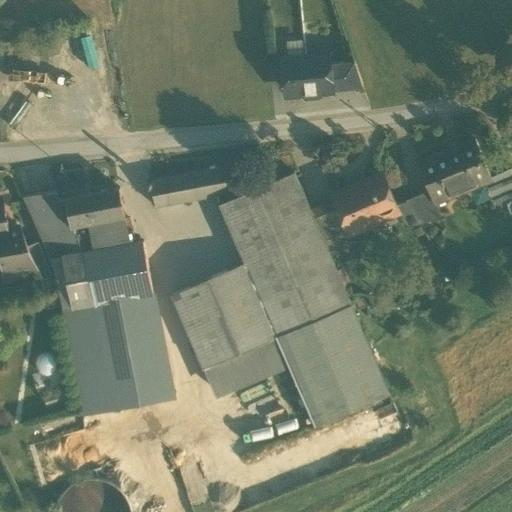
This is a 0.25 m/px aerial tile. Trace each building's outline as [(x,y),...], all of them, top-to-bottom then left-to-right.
[(287,59),(290,95),(333,91),(330,65),(330,55),(287,59)] [(330,65),(333,91),(362,88),(354,62),(330,65)] [(430,192),(435,203),(436,202),(489,180),(492,179),(491,178),(475,139),(474,140),(475,142),(460,147),(460,146),(443,153),(444,154),(420,164),(420,162),(418,163),(430,192)] [(295,153),(287,157),(294,171),(301,168),(295,153)] [(279,178),(294,171),(287,157),(273,163),(279,178)] [(156,208),(217,196),(240,191),(235,165),(151,181),(156,208)] [(279,178),(241,194),(220,203),(246,262),(172,294),(204,368),(276,337),(315,426),(390,394),(378,366),(365,336),(351,305),(324,242),(294,171),(279,178)] [(361,223),(379,215),(380,215),(386,215),(391,213),(394,210),(396,207),(396,205),(382,173),(363,182),(364,185),(353,189),(352,186),(333,195),(335,200),(338,207),(346,225),(348,224),(359,219),(361,223)] [(489,180),(498,201),(511,195),(511,193),(504,173),(491,178),(492,179),(489,180)] [(72,227),(90,223),(126,216),(120,188),(66,198),(72,227)] [(64,308),(97,302),(87,251),(95,250),(90,223),(72,227),(66,198),(58,199),(56,190),(24,196),(52,261),(64,308)] [(241,194),(240,191),(217,196),(220,203),(241,194)] [(407,201),(420,224),(441,215),(436,202),(435,203),(430,192),(407,201)] [(0,239),(5,239),(11,238),(9,228),(7,219),(6,219),(3,198),(0,198),(0,239)] [(335,200),(310,210),(313,217),(338,207),(335,200)] [(410,226),(415,226),(420,224),(407,201),(396,205),(396,207),(402,220),(405,224),(410,226)] [(313,217),(324,242),(350,230),(349,227),(348,224),(346,225),(338,207),(313,217)] [(131,243),(126,216),(90,223),(95,250),(131,243)] [(348,224),(349,227),(361,223),(359,219),(348,224)] [(19,226),(9,228),(11,238),(5,239),(7,251),(0,252),(4,276),(32,268),(27,246),(19,227),(19,226)] [(131,243),(95,250),(87,251),(97,302),(153,291),(144,241),(131,243)] [(32,268),(35,280),(51,275),(38,242),(27,246),(32,268)] [(173,396),(153,291),(97,302),(64,308),(62,308),(82,406),(83,413),(173,396)] [(53,510),(53,511),(131,511),(131,504),(124,490),(112,480),(97,476),(82,477),(68,484),(58,496),(53,510)]
